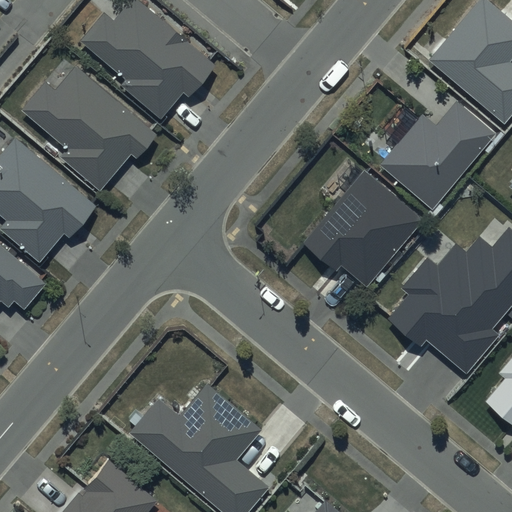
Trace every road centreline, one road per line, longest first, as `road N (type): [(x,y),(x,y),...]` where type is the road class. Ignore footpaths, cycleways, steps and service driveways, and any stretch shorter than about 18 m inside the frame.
road 1 (residential): [(496,511),(171,238)]
road 2 (residential): [(0,438),(171,238)]
road 3 (residential): [(171,238),(311,71)]
